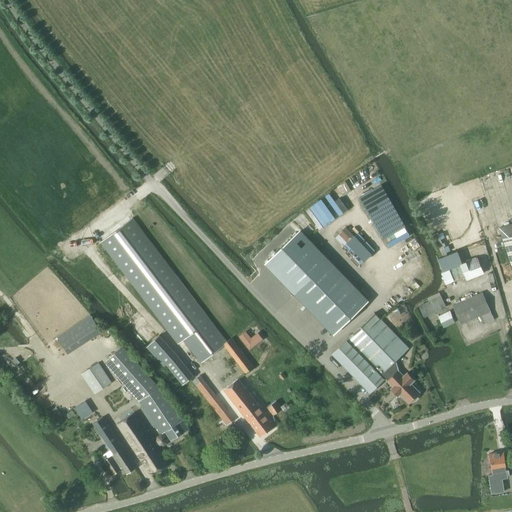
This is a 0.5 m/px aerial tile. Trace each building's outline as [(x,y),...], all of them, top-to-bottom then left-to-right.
[(381,185),(360,197),(384,238),(405,226),(381,185)] [(340,198),(335,201),(344,213),(348,210),(340,198)] [(100,242),(116,263),(178,344),(183,340),(195,356),(196,355),(202,362),(224,345),(245,373),(253,367),(231,338),(227,341),(149,238),(132,217),(100,242)] [(511,223),(499,228),(503,239),(511,268),(511,223)] [(297,232),(268,261),(297,291),(337,331),(366,303),(326,263),(297,232)] [(438,232),(434,234),(443,256),(447,254),(447,252),(445,247),(444,247),(443,243),(441,239),(439,234),(438,232)] [(443,257),(438,258),(443,271),(462,264),(457,251),(443,257)] [(441,273),(443,279),(444,279),(446,285),(455,281),(454,280),(465,276),(467,281),(485,274),(479,258),(441,273)] [(418,305),(424,317),(446,307),(440,292),(428,298),(429,300),(418,305)] [(452,306),(461,325),(479,316),(483,324),(494,319),(482,292),(452,306)] [(439,316),(444,327),(455,322),(450,311),(439,316)] [(374,313),(332,354),(370,393),(385,378),(393,387),(392,389),(399,396),(400,394),(409,403),(410,401),(411,402),(412,401),(413,401),(415,401),(416,400),(416,399),(417,398),(417,397),(418,396),(418,394),(419,393),(411,384),(414,381),(407,374),(404,377),(398,371),(395,360),(408,348),(374,313)] [(57,337),(68,354),(102,332),(91,315),(57,337)] [(246,331),(240,336),(250,349),(263,339),(258,333),(251,338),(246,331)] [(195,375),(180,358),(159,335),(147,347),(164,366),(166,365),(183,385),(195,375)] [(160,387),(124,346),(105,363),(140,404),(161,434),(165,432),(171,441),(190,429),(162,386),(160,387)] [(16,358),(12,361),(16,366),(20,362),(16,358)] [(82,374),(95,394),(112,382),(99,362),(82,374)] [(194,380),(228,425),(235,420),(200,375),(194,380)] [(224,390),(243,414),(249,423),(261,437),(277,425),(267,412),(265,413),(238,379),(224,390)] [(269,408),(274,415),(283,409),(277,402),(269,408)] [(134,412),(117,424),(150,473),(169,465),(156,445),(159,444),(160,445),(164,445),(167,443),(168,439),(165,435),(161,434),(157,437),(156,440),(157,441),(155,443),(134,412)] [(93,424),(114,455),(124,449),(110,428),(103,417),(93,424)] [(124,449),(114,455),(112,457),(112,456),(105,460),(114,474),(121,470),(120,469),(122,468),(126,474),(136,467),(124,449)] [(488,454),(492,474),(501,473),(501,471),(506,470),(503,452),(488,454)] [(490,479),(491,488),(500,487),(499,477),(490,479)]
